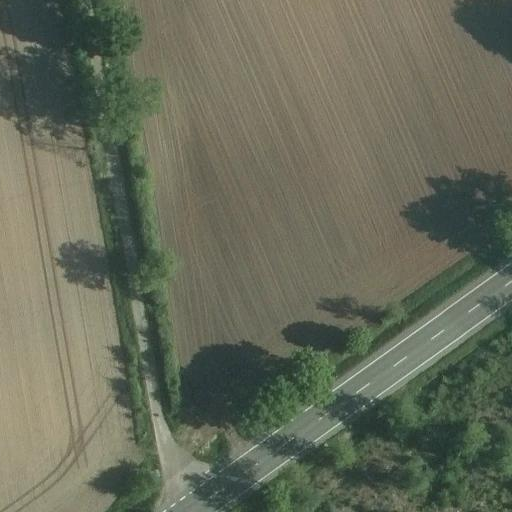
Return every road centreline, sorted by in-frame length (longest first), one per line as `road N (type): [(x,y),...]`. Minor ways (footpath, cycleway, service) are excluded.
road 1 (unclassified): [(84,0),(177,511)]
road 2 (secondary): [(511,283),(191,511)]
